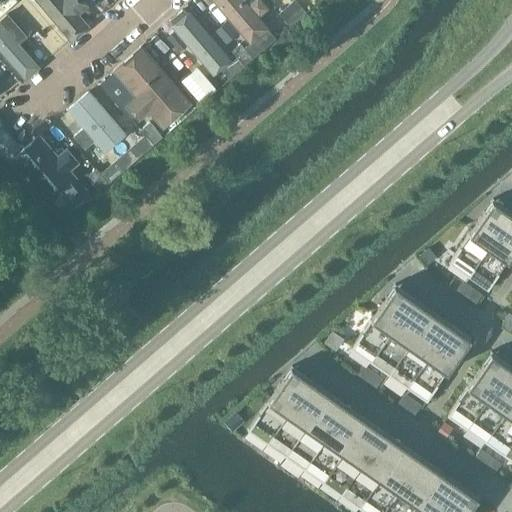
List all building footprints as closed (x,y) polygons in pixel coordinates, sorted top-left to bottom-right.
[(93,25),(71,0),(34,0),(46,14),(58,28),(72,44),(93,25)] [(213,0),(247,40),(264,26),(242,0),(213,0)] [(293,0),(278,14),(289,26),(290,27),(305,14),(293,0)] [(167,23),(208,70),(227,54),(186,7),(167,23)] [(2,10),(0,11),(0,54),(20,78),(35,65),(15,41),(23,35),(2,10)] [(227,19),(214,31),(225,44),(239,33),(227,19)] [(231,51),(236,57),(244,66),(253,58),(252,58),(240,43),(231,50),(231,51)] [(144,107),(155,119),(180,97),(135,47),(113,67),(134,90),(125,99),(137,112),(144,107)] [(244,66),(236,57),(221,70),(228,79),(229,79),(244,66)] [(196,68),(181,82),(201,105),(216,91),(196,68)] [(88,87),(64,107),(103,151),(126,131),(88,87)] [(162,137),(162,136),(149,122),(141,129),(140,130),(153,145),(162,137)] [(33,186),(57,213),(73,198),(85,187),(74,175),(33,129),(5,154),(33,186)] [(115,162),(101,174),(100,175),(108,184),(123,171),(123,170),(115,162)] [(108,184),(100,175),(95,169),(86,177),(98,191),(99,192),(108,184)] [(487,290),(511,254),(511,212),(493,199),(448,262),(487,290)] [(433,310),(395,284),(350,348),(388,374),(433,310)] [(472,288),(465,298),(474,305),(481,295),(472,288)] [(471,337),(433,310),(388,374),(426,401),(471,337)] [(511,402),(511,365),(491,351),(447,415),(485,442),(511,402)] [(285,456),(329,392),(292,366),(247,430),(285,456)] [(372,371),(365,381),(375,388),(382,378),(372,371)] [(366,418),(329,392),(285,456),(322,482),(366,418)] [(412,399),(405,409),(414,415),(414,414),(420,405),(421,405),(412,399)] [(511,402),(485,442),(511,460),(511,402)] [(235,413),(223,425),(233,432),(243,422),(235,413)] [(404,444),(366,418),(322,482),(359,508),(404,444)] [(444,422),(435,434),(444,440),(452,428),(444,422)] [(411,511),(441,470),(404,444),(359,508),(365,511),(411,511)] [(480,450),(474,460),(482,466),(489,456),(480,450)] [(467,511),(478,496),(441,470),(411,511),(467,511)]
